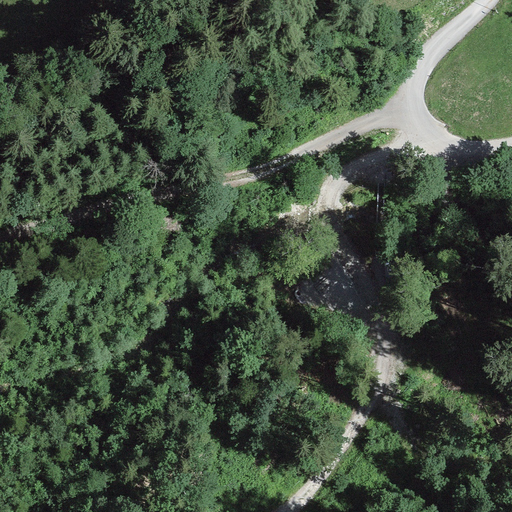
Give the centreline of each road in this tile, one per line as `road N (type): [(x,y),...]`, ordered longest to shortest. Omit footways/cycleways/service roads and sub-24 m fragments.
road 1 (track): [(411,124),(324,199),(340,240),(376,291),(389,340),(369,415),(286,511)]
road 2 (track): [(409,107),(293,154),(84,212),(0,248)]
road 3 (track): [(511,144),(462,148),(411,124),(408,92),(431,53),(486,0)]
